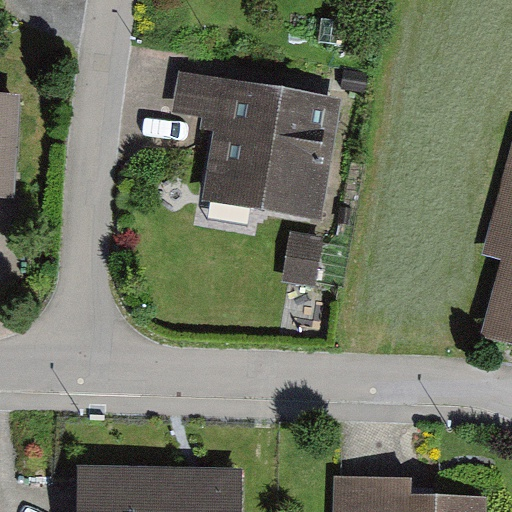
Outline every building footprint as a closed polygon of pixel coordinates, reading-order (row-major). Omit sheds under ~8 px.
[(340,96),(178,73),(172,110),(216,117),(205,200),(323,217),(340,96)] [(31,90),(0,88),(0,195),(25,197),(31,90)] [(511,157),(488,244),(509,249),(485,336),(511,343),(511,157)] [(323,240),(292,234),(284,280),(315,285),(323,240)] [(243,511),(244,471),(82,469),(81,511),(243,511)] [(418,475),(337,474),(336,511),(493,511),(494,495),(417,494),(418,475)]
